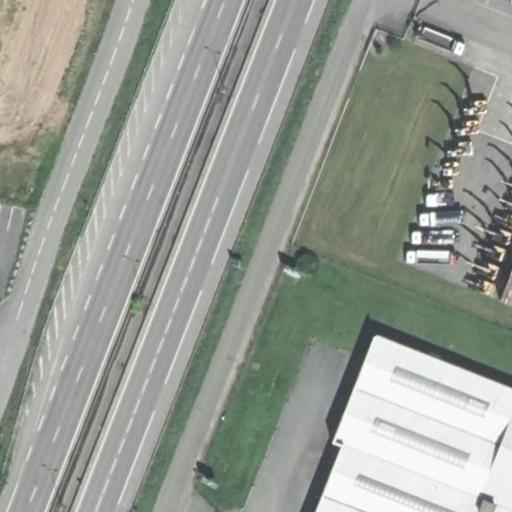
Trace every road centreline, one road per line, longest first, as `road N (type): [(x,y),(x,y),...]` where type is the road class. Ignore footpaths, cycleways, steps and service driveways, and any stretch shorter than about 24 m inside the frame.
road 1 (trunk): [(92,511),(292,0)]
road 2 (trunk): [(224,0),(27,511)]
road 3 (unclassified): [(165,511),(362,0)]
road 4 (unclassified): [(131,0),(0,372)]
road 5 (track): [(23,202),(106,0)]
